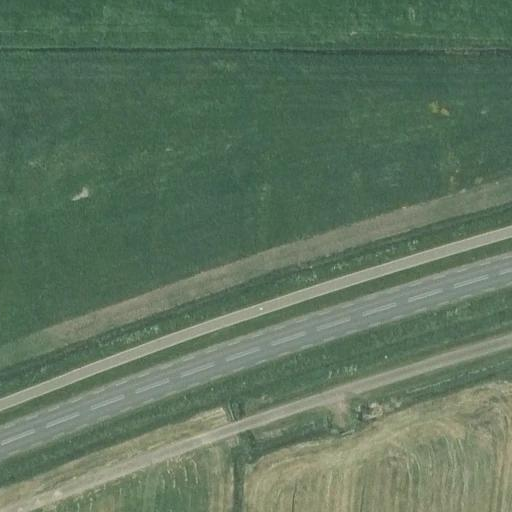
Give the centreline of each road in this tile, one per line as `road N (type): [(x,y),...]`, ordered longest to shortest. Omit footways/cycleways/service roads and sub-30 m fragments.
road 1 (secondary): [(0,444),(511,268)]
road 2 (unclassified): [(511,341),(10,511)]
